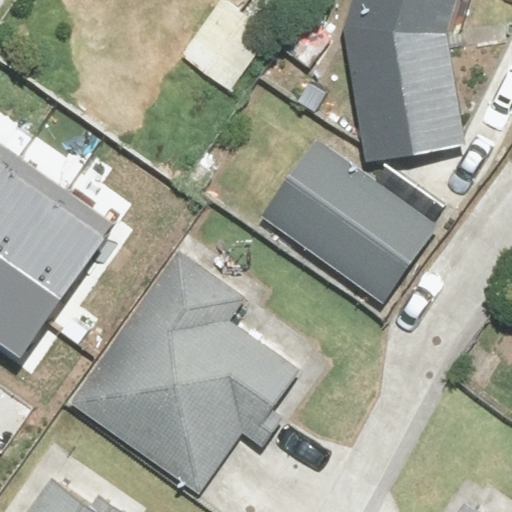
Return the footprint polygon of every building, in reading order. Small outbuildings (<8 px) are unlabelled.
[(269,16),(248,0),(220,0),(181,51),(219,81),(269,16)] [(360,0),(354,20),(376,156),(477,140),(459,32),(468,0),(360,0)] [(325,128),(264,210),(386,299),(446,216),(325,128)] [(0,162),(0,274),(56,194),(3,158),(0,162)] [(0,274),(0,342),(21,357),(109,231),(56,194),(0,274)] [(188,248),(79,398),(211,493),(254,433),(265,441),(315,373),(238,317),(254,295),(188,248)] [(136,511),(107,491),(99,501),(61,474),(34,511),(136,511)] [(499,511),(476,494),(462,511),(499,511)]
